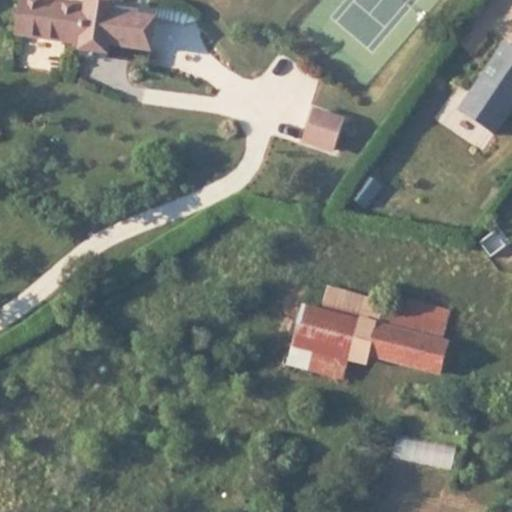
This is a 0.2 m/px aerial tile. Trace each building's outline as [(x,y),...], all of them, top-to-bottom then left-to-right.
[(99,0),(91,0),(91,8),(111,11),(113,2),(99,0)] [(27,4),(22,39),(82,49),(81,55),(83,55),(104,58),(106,58),(107,49),(147,55),(152,24),(113,18),(113,12),(111,11),(91,8),(88,8),(88,14),(27,4)] [(511,117),(511,44),(509,42),(458,114),(496,141),(511,117)] [(104,58),(83,55),(82,60),(103,64),(104,58)] [(347,120),(316,110),(305,144),(336,154),(347,120)] [(350,335),(361,305),(280,281),(272,311),(328,328),(350,335)] [(432,328),(361,305),(350,335),(424,357),(432,328)] [(328,328),(272,311),(262,343),(317,359),(328,328)]
